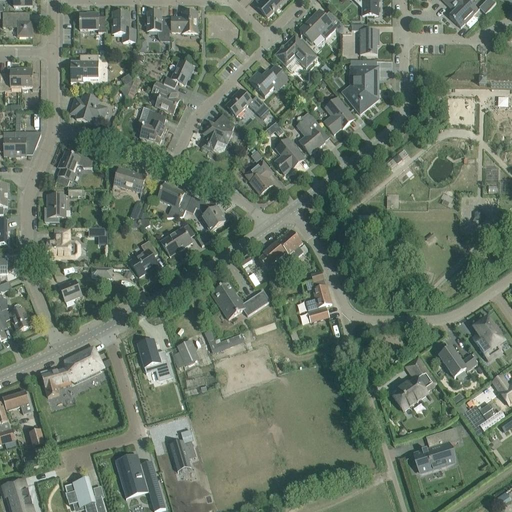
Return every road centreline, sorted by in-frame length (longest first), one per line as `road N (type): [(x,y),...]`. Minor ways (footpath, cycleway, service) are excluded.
road 1 (residential): [(269,40),(235,2),(53,2)]
road 2 (residential): [(405,511),(347,312)]
road 3 (tertiary): [(102,328),(268,226)]
road 4 (residential): [(60,350),(27,258),(37,175)]
road 5 (residential): [(102,328),(134,427),(125,438),(65,457)]
road 6 (residential): [(171,167),(196,118),(269,40)]
road 7 (residential): [(347,312),(364,320),(435,321),(494,291)]
road 8 (tertiary): [(292,209),(402,122)]
road 9 (residential): [(53,131),(171,167)]
